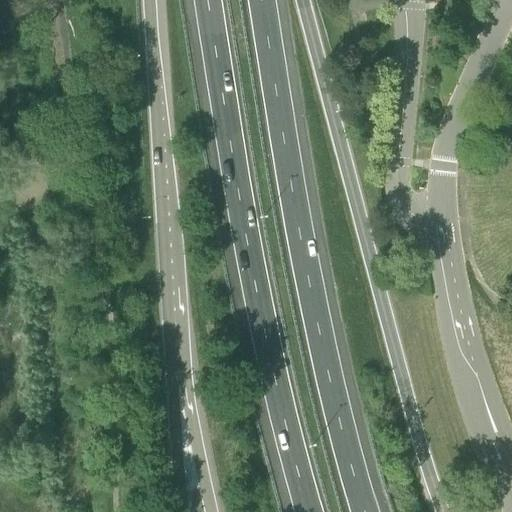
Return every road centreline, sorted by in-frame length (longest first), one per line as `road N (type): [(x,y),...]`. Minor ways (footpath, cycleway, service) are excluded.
road 1 (trunk): [(442,511),(302,0)]
road 2 (trunk): [(366,511),(322,347),(259,0)]
road 3 (trunk): [(207,0),(251,266),(309,511)]
road 4 (unclassified): [(481,406),(450,284),(441,189),(456,126),(510,0)]
road 5 (trunk): [(149,0),(173,387)]
road 6 (trunk): [(173,387),(211,511)]
road 7 (trunk): [(173,387),(183,511)]
